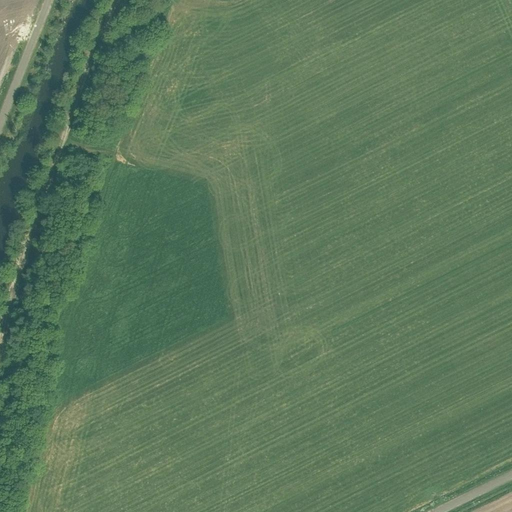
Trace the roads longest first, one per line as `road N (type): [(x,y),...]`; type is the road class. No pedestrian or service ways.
road 1 (track): [(117,0),(72,104),(0,346)]
road 2 (unclassified): [(0,122),(48,0)]
